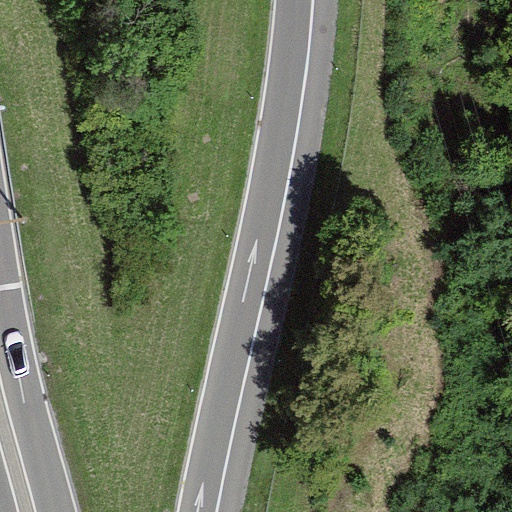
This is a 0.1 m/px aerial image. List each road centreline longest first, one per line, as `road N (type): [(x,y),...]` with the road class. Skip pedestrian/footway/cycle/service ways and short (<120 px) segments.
road 1 (motorway): [(201,511),(275,189),(297,0)]
road 2 (trunk): [(54,511),(0,249)]
